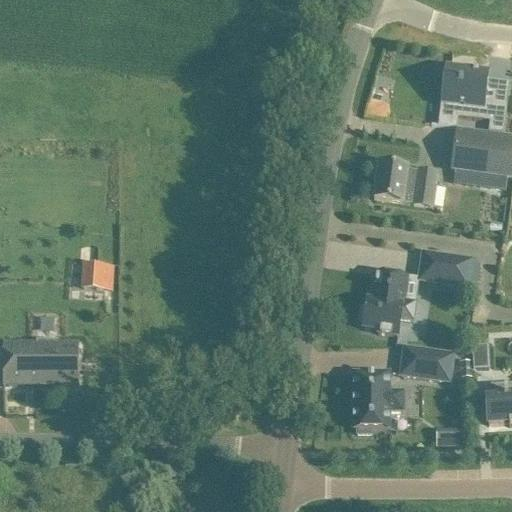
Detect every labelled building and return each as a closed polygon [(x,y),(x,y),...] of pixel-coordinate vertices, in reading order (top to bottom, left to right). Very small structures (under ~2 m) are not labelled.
[(448,72),(443,107),(457,109),(455,121),(489,126),(488,136),(503,138),(507,108),(484,105),(488,77),(448,72)] [(457,133),(452,173),(511,181),(511,180),(511,174),(511,141),(460,134),(457,133)] [(379,168),(374,202),(428,210),(433,211),(437,176),(379,168)] [(423,256),(419,284),(469,291),(473,263),(423,256)] [(107,292),(109,267),(84,266),(82,291),(107,292)] [(362,310),(359,324),(365,325),(364,332),(379,335),(378,337),(398,340),(400,322),(413,324),(416,305),(403,304),(406,281),(375,276),(373,295),(375,295),(373,304),(368,304),(367,311),(362,310)] [(430,316),(429,348),(455,349),(456,317),(430,316)] [(58,388),(79,388),(79,346),(58,346),(58,344),(36,344),(36,346),(3,346),(3,388),(36,388),(36,389),(58,389),(58,388)] [(488,349),(472,349),(473,372),(489,371),(488,349)] [(404,351),(400,379),(450,386),(454,358),(404,351)] [(389,376),(353,376),(353,432),(357,432),(357,438),(372,437),(372,432),(390,432),(390,415),(404,415),(404,395),(389,394),(389,376)] [(504,401),(487,402),(488,428),(509,427),(509,430),(511,429),(511,386),(503,387),(504,401)]
